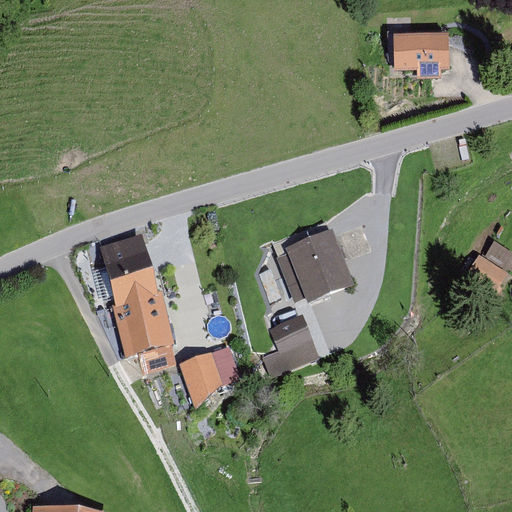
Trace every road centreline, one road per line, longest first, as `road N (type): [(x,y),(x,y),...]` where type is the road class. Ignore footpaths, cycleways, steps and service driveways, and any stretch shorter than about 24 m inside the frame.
road 1 (unclassified): [(0,273),(134,221),(511,107)]
road 2 (track): [(56,247),(202,511)]
